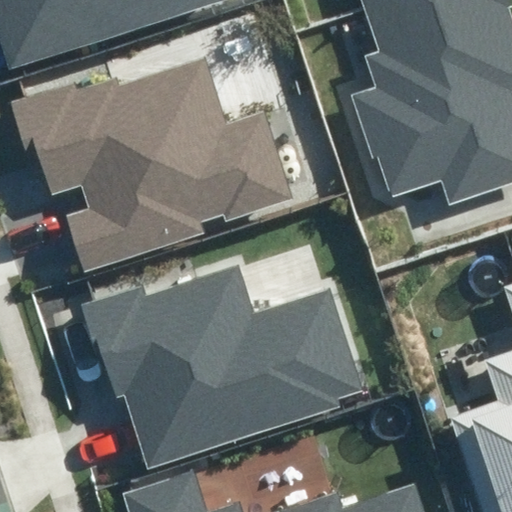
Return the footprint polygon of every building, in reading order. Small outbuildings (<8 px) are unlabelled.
[(0,0),(0,49),(8,74),(235,3),(234,0),(0,0)] [(511,45),(496,0),(413,0),(360,17),(371,50),(362,53),(372,83),(343,92),(367,162),(380,157),(392,194),(443,177),(452,205),(511,185),(511,113),(502,85),(511,82),(511,45)] [(353,0),(360,17),(413,0),(353,0)] [(107,73),(9,105),(41,202),(82,188),(91,213),(66,221),(83,274),(208,233),(204,220),(293,191),(265,108),(221,122),(200,59),(112,87),(107,73)] [(134,289),(87,304),(142,474),(372,400),(334,286),(255,312),(240,266),(138,299),(134,289)] [(451,421),(479,511),(511,511),(511,284),(509,285),(511,294),(511,354),(486,362),(499,406),(451,421)] [(196,466),(117,491),(123,511),(422,511),(416,491),(349,511),(334,511),(330,497),(282,511),(237,511),(234,499),(209,507),(196,466)]
